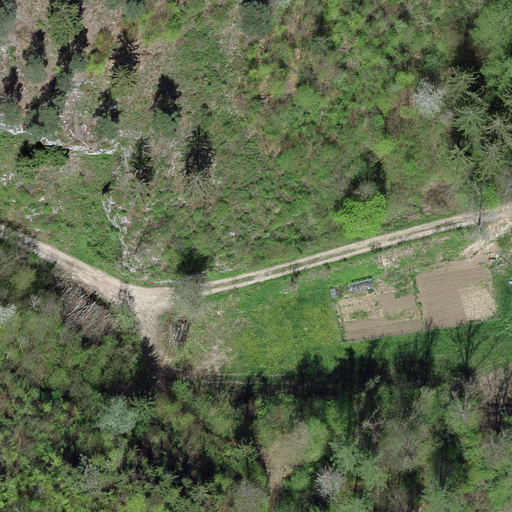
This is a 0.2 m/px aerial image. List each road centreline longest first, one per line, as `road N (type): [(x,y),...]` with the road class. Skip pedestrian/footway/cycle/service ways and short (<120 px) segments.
road 1 (track): [(511,210),(187,295),(130,295)]
road 2 (track): [(270,511),(271,473),(256,455),(171,404),(154,380),(130,295)]
road 3 (track): [(130,295),(0,229)]
